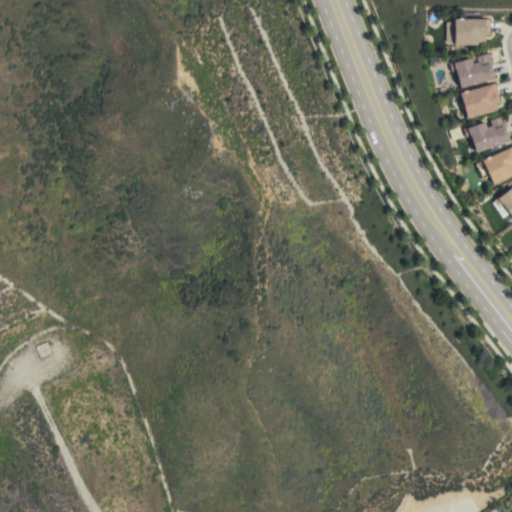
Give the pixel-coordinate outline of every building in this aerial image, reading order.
[(489,19),(489,34),(484,34),(484,45),(453,45),(453,42),(445,42),(446,21),(454,22),(454,18),(489,19)] [(460,87),(455,71),(451,72),(449,63),(452,62),(452,63),(470,58),(471,63),(477,62),(475,57),(488,53),(492,64),(490,65),(493,77),(460,87)] [(494,83),(498,96),(497,97),(499,103),(495,104),(496,110),(466,118),(459,92),(494,83)] [(475,152),(469,136),(465,137),(462,129),(466,127),(466,128),(483,122),(485,127),(490,125),(489,120),(499,116),(501,121),(503,120),(505,127),(504,128),(508,140),(475,152)] [(511,174),(492,184),(488,176),(482,179),(474,164),(511,145),(511,174)] [(511,218),(502,204),(499,207),(493,200),(511,187),(511,188),(511,218)] [(34,346),(46,341),(51,353),(39,358),(34,346)]
